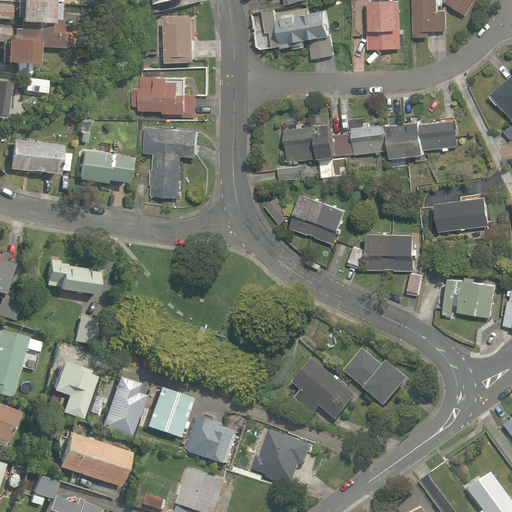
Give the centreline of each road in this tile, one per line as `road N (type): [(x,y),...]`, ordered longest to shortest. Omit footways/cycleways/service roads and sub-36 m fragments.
road 1 (residential): [(233,84),(421,79),(458,65),(511,22)]
road 2 (residential): [(458,396),(446,358),(412,332),(304,279),(242,222)]
road 3 (residential): [(242,222),(171,232),(115,228),(0,199)]
road 4 (residential): [(331,511),(449,423),(458,396)]
road 5 (residential): [(242,222),(232,177),(233,84)]
